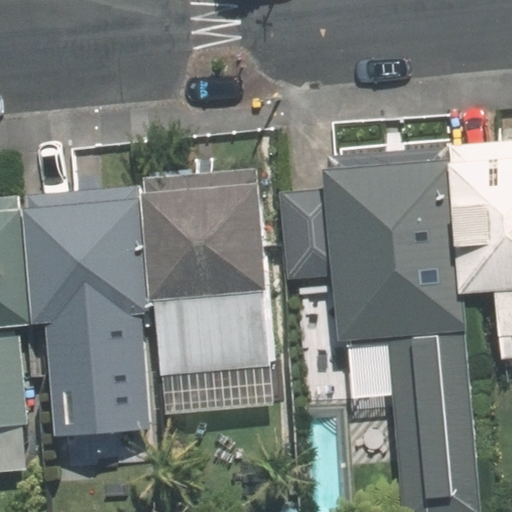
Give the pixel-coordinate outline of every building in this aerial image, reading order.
[(511,129),(478,130),(483,281),(511,279),(511,129)] [(485,485),(465,135),(345,142),(347,177),(297,180),(302,275),(351,273),(357,375),(383,374),(387,439),(410,437),(414,504),(439,502),(439,488),(485,485)] [(163,309),(162,182),(102,182),(102,164),(77,164),(78,183),(50,183),(51,309),(68,309),(69,423),(160,422),(159,309),(163,309)] [(182,367),(183,403),(283,400),(275,166),(164,169),(171,367),(182,367)] [(42,193),(0,194),(0,469),(39,468),(33,317),(46,317),(42,193)]
